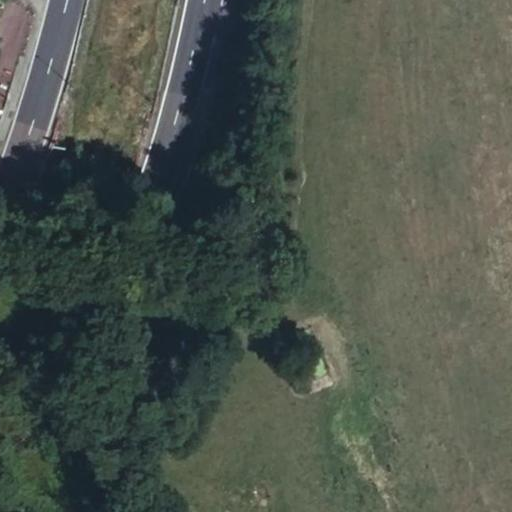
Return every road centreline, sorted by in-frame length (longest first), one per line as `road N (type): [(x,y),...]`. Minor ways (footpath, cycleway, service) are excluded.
road 1 (trunk): [(47,511),(117,339),(206,0)]
road 2 (trunk): [(69,0),(0,234)]
